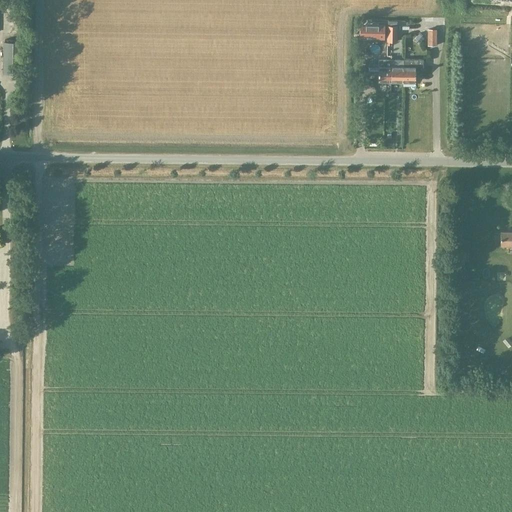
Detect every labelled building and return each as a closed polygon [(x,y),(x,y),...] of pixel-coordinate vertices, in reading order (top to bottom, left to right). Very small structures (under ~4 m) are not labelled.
[(395,23),(385,23),(385,41),(395,41),(395,23)] [(385,25),(360,25),(361,39),(385,39),(385,25)] [(436,46),(436,29),(427,29),(427,45),(436,46)] [(21,74),(22,42),(3,42),(3,74),(21,74)] [(390,82),(391,60),(378,59),(378,81),(390,82)] [(415,82),(415,70),(423,70),(423,59),(403,59),(403,67),(403,82),(415,82)] [(403,82),(403,67),(397,66),(396,60),(391,60),(390,82),(403,82)] [(511,230),(500,231),(500,244),(511,244),(511,230)]
